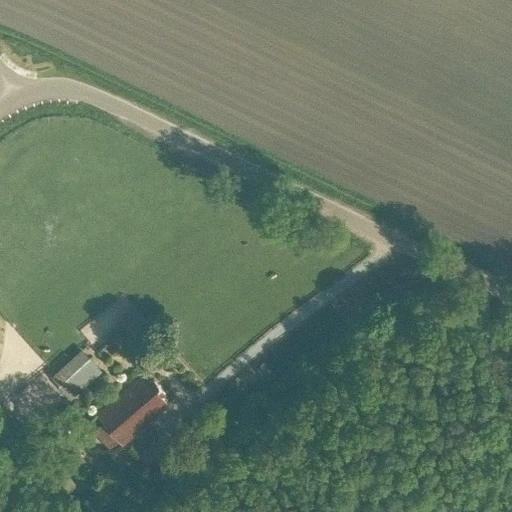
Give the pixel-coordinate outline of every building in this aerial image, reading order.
[(133,335),(147,322),(137,312),(123,325),(133,335)] [(101,369),(89,355),(57,382),(69,396),(101,369)] [(122,443),(168,404),(162,396),(166,393),(153,378),(149,382),(143,375),(98,414),(122,443)] [(150,467),(172,448),(159,435),(138,454),(150,467)] [(85,460),(77,451),(50,475),(58,484),(85,460)]
